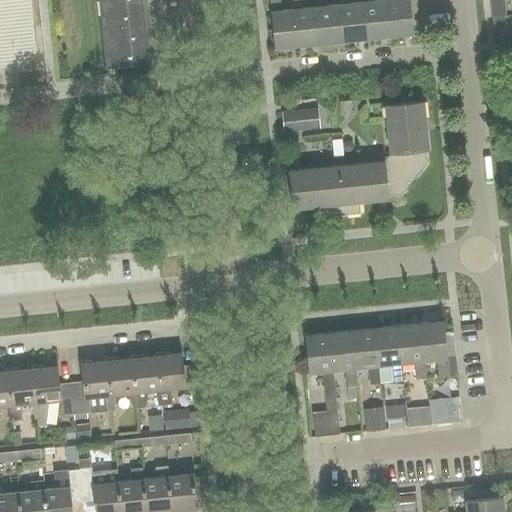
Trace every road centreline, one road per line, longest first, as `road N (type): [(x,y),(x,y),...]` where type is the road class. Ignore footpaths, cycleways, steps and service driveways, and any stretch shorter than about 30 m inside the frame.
road 1 (residential): [(208,75),(469,48)]
road 2 (residential): [(230,284),(491,261)]
road 3 (residential): [(0,304),(230,284)]
road 4 (unclassified): [(254,511),(230,284)]
road 5 (residential): [(491,261),(469,48)]
road 6 (unclassified): [(230,284),(208,75)]
road 7 (residential): [(0,95),(208,75)]
road 8 (residential): [(509,428),(324,445)]
road 9 (residential): [(509,428),(491,261)]
